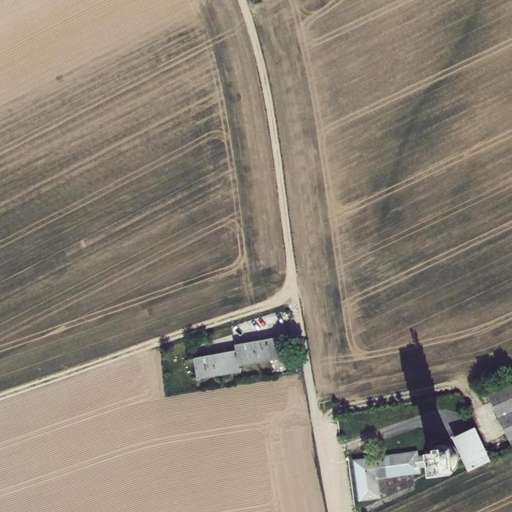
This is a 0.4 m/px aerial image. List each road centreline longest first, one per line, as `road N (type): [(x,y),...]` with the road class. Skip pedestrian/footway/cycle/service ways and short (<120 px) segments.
road 1 (track): [(0,393),(294,295)]
road 2 (track): [(241,0),(268,100),(294,295)]
road 3 (residential): [(294,295),(331,511)]
